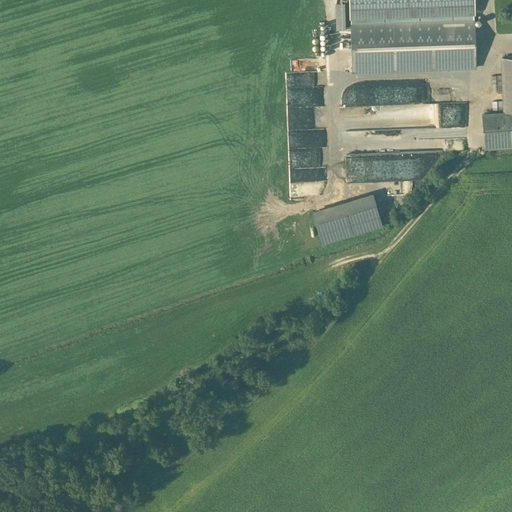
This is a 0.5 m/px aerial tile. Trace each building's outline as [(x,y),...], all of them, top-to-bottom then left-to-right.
[(473,0),(349,0),(350,12),(473,7),(473,0)] [(473,16),(441,17),(441,19),(350,22),(352,72),(475,67),(473,16)] [(511,57),(501,58),(504,112),(511,111),(511,57)] [(467,126),(467,102),(430,102),(430,126),(467,126)] [(511,112),(483,115),(485,148),(511,146),(511,112)] [(289,135),(290,177),(312,176),(312,154),(305,155),(305,135),(289,135)] [(372,195),(313,212),(322,243),(381,225),(372,195)]
